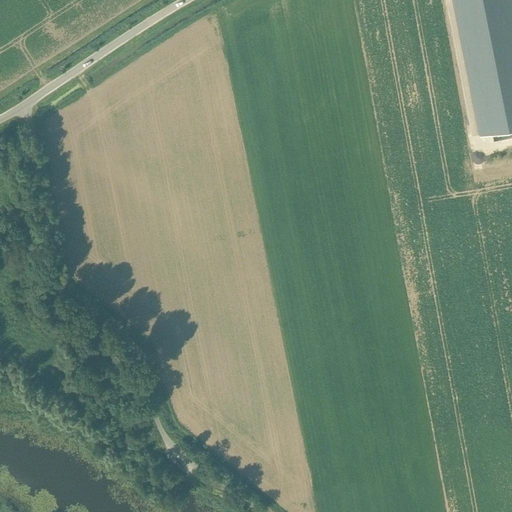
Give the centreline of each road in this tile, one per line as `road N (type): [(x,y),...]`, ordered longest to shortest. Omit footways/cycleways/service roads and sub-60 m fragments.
road 1 (unclassified): [(201,473),(162,433),(134,346),(60,280),(25,109)]
road 2 (unclassified): [(25,109),(191,0)]
